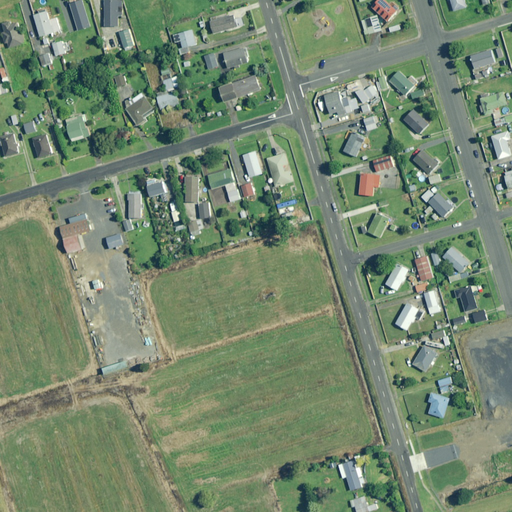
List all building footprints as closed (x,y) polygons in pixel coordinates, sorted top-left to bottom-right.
[(124,17),(123,0),(105,0),(106,27),(119,27),(119,17),(124,17)] [(391,5),(385,0),(379,0),(373,7),(389,22),(400,10),(392,3),(391,5)] [(451,0),(455,12),(468,8),(465,0),(451,0)] [(52,27),(48,12),(35,15),(41,37),(54,33),(61,31),(59,25),(52,27)] [(382,31),(378,16),(362,20),(366,35),(382,31)] [(73,25),(71,19),(64,21),(66,27),(73,25)] [(22,35),(18,20),(4,24),(5,31),(0,32),(0,34),(7,43),(9,43),(10,49),(26,44),(23,34),(22,35)] [(135,45),(130,30),(120,33),(125,48),(135,45)] [(197,45),(194,30),(180,33),(184,49),(180,49),(181,55),(190,53),(188,47),(197,45)] [(66,54),(63,41),(53,44),(56,56),(66,54)] [(249,63),(245,48),(225,54),(229,69),(249,63)] [(497,63),(493,50),(472,57),(476,70),(497,63)] [(219,67),(215,53),(205,56),(209,70),(219,67)] [(48,65),(52,63),(49,54),(39,58),(41,67),(48,65)] [(416,86),(400,72),(391,82),(406,96),(416,86)] [(127,85),(124,75),(115,77),(118,87),(127,85)] [(262,90),(257,76),(221,88),(226,103),(262,90)] [(389,88),(386,76),(379,78),(381,83),(378,83),(380,91),(389,88)] [(181,88),(178,77),(164,81),(167,91),(181,88)] [(379,94),(373,86),(365,91),(363,89),(357,92),(364,103),(379,94)] [(426,96),(424,89),(412,93),(414,100),(426,96)] [(347,100),(344,90),(326,96),(331,115),(338,113),(339,116),(353,112),(349,99),(347,100)] [(142,92),(125,103),(127,107),(126,108),(138,126),(147,121),(143,115),(153,108),(142,92)] [(180,105),(176,92),(158,98),(162,111),(180,105)] [(508,105),(504,92),(490,97),(489,93),(481,95),(484,105),(480,106),(482,112),(485,112),(486,116),(494,113),(493,110),(508,105)] [(430,125),(415,110),(405,120),(421,135),(430,125)] [(91,136),(85,116),(67,121),(73,141),(91,136)] [(378,128),(375,116),(365,119),(368,131),(378,128)] [(506,124),(504,118),(495,120),(497,127),(506,124)] [(37,131),(34,122),(24,125),(27,134),(37,131)] [(10,135),(8,131),(5,132),(6,136),(1,138),(6,158),(20,154),(15,134),(10,135)] [(367,137),(354,131),(345,151),(357,158),(367,137)] [(511,139),(510,131),(493,136),(499,160),(511,156),(511,153),(508,140),(511,139)] [(54,154),(47,135),(34,139),(40,159),(54,154)] [(440,164),(424,150),(414,160),(430,175),(440,164)] [(264,174),(257,152),(244,156),(251,178),(264,174)] [(288,164),(285,154),(268,159),(276,187),(294,182),(290,171),(286,172),(284,166),(288,164)] [(395,167),(392,156),(374,161),(377,173),(395,167)] [(234,183),(230,170),(208,177),(212,190),(234,183)] [(381,175),(362,173),(361,195),(375,196),(375,187),(380,187),(381,175)] [(200,177),(186,177),(186,187),(187,187),(187,202),(199,203),(200,177)] [(167,193),(164,181),(148,186),(152,198),(167,193)] [(255,194),(252,183),(242,187),(245,198),(255,194)] [(241,199),(238,190),(228,193),(231,202),(241,199)] [(436,196),(430,190),(422,198),(431,206),(425,212),(429,215),(435,209),(445,218),(454,208),(439,193),(436,196)] [(142,218),(142,194),(130,194),(130,218),(142,218)] [(212,218),(211,203),(200,205),(201,219),(212,218)] [(175,222),(182,220),(180,211),(172,213),(175,222)] [(391,218),(379,212),(369,232),(381,238),(391,218)] [(92,232),(89,220),(61,227),(69,254),(83,250),(79,235),(92,232)] [(134,230),(131,220),(124,222),(127,232),(134,230)] [(202,229),(199,221),(189,224),(193,237),(200,234),(199,230),(202,229)] [(125,245),(122,234),(108,239),(111,249),(125,245)] [(471,263),(453,246),(443,256),(461,273),(471,263)] [(442,264),(439,252),(432,254),(435,266),(442,264)] [(434,278),(428,257),(416,260),(423,282),(434,278)] [(410,270),(398,264),(387,285),(399,291),(410,270)] [(457,281),(455,271),(448,273),(450,283),(457,281)] [(430,289),(428,283),(416,286),(418,293),(430,289)] [(479,308),(473,286),(456,291),(458,298),(462,297),(466,312),(479,308)] [(439,306),(435,291),(425,294),(429,308),(439,306)] [(419,311),(408,305),(397,324),(408,331),(419,311)] [(487,315),(486,310),(473,314),(476,324),(491,319),(490,315),(487,315)] [(467,322),(466,316),(453,320),(455,326),(467,322)] [(446,337),(444,330),(432,333),(434,341),(446,337)] [(439,353),(425,345),(414,365),(427,373),(439,353)] [(453,384),(451,377),(439,380),(442,394),(450,392),(448,385),(453,384)] [(450,399),(432,393),(430,402),(433,403),(430,414),(445,419),(450,399)] [(356,469),(354,461),(339,466),(343,479),(348,477),(352,491),(362,488),(361,484),(366,483),(364,478),(360,480),(358,474),(362,473),(361,468),(356,469)] [(367,511),(370,511),(366,497),(351,501),(353,508),(356,507),(357,511),(367,511)]
